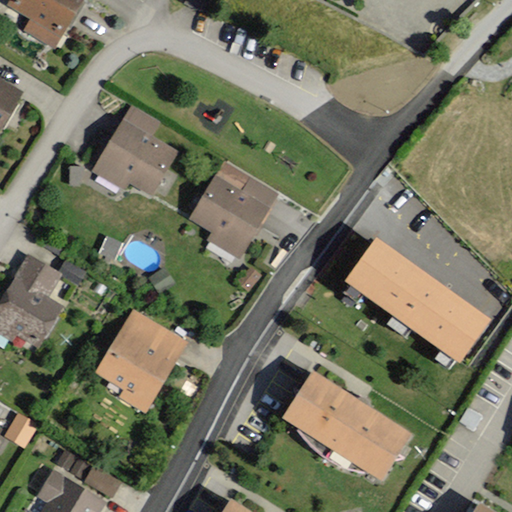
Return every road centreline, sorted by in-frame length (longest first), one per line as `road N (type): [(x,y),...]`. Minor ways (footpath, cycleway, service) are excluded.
road 1 (residential): [(383,152),(191,38),(142,31),(113,47),(0,222)]
road 2 (residential): [(383,152),(280,287),(154,511)]
road 3 (residential): [(511,7),(383,152)]
